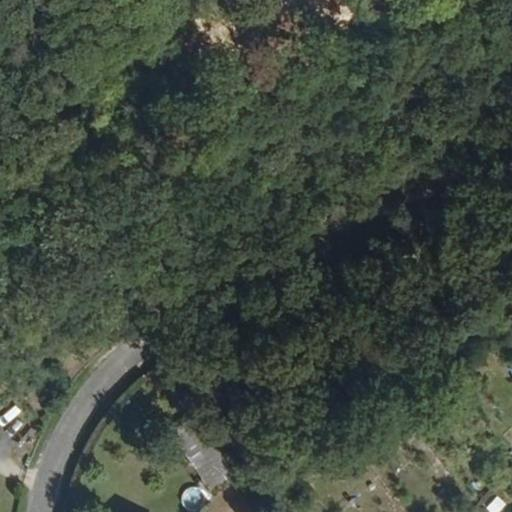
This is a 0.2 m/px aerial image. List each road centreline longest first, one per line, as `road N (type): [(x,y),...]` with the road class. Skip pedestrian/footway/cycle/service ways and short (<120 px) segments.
road 1 (track): [(511,143),(138,349)]
road 2 (residential): [(138,349),(68,421),(39,511)]
